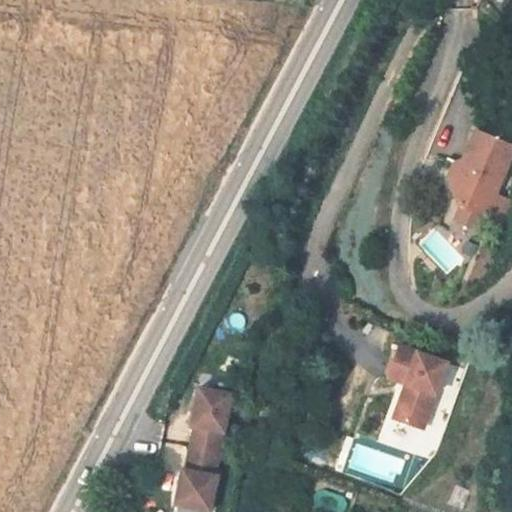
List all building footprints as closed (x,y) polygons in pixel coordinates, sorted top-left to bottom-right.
[(511,204),(511,158),(489,150),(477,179),(472,190),(463,194),(474,223),(476,224),(496,233),(500,234),(501,233),(511,237),(511,211),(510,211),(511,204)] [(472,190),(477,179),(469,180),(463,194),(472,190)] [(496,233),(476,224),(470,237),(490,246),(496,233)] [(460,380),(413,362),(401,393),(419,400),(406,434),(436,445),(460,380)] [(235,395),(198,385),(185,465),(218,474),(235,395)] [(213,511),(218,474),(185,465),(176,503),(211,511),(213,511)]
